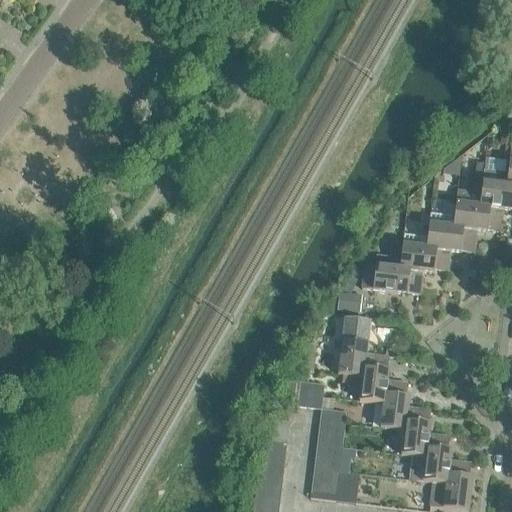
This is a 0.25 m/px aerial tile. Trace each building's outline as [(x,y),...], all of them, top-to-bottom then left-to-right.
[(511,125),(511,122),(503,121),(501,145),(510,146),(511,125)] [(484,166),(475,165),(472,186),(481,187),(484,166)] [(445,176),(442,172),(433,179),(439,186),(444,182),(445,176)] [(489,211),(503,213),(511,214),(511,188),(505,188),(507,175),(484,172),(482,184),(481,196),(479,209),(489,210),(489,211)] [(501,226),(503,213),(489,211),(489,210),(479,209),(481,196),(456,193),(453,218),(452,230),(462,231),(462,232),(475,234),(486,235),(486,234),(500,236),(501,226)] [(439,254),(448,255),(459,256),(459,255),(473,257),(475,234),(462,232),(462,231),(452,230),(453,218),(430,216),(427,240),(425,251),(435,252),(435,254),(439,254)] [(401,247),(400,261),(398,273),(409,274),(408,275),(421,276),(432,278),(433,274),(446,275),(448,255),(439,254),(435,254),(435,252),(425,251),(427,240),(404,237),(403,247),(401,247)] [(408,275),(409,274),(398,273),(400,261),(376,258),(375,269),(364,267),(363,275),(362,290),(372,291),(372,293),(406,298),(406,296),(419,298),(421,276),(408,275)] [(349,280),(346,286),(343,292),(350,295),(355,283),(349,280)] [(336,312),(359,315),(361,298),(339,294),(336,312)] [(368,341),(370,322),(356,320),(354,339),(368,341)] [(365,358),(366,346),(341,344),(337,378),(360,381),(361,381),(362,371),(364,371),(365,358)] [(304,374),(299,384),(311,386),(312,374),(313,374),(316,347),(308,346),(308,353),(302,352),(300,363),(297,363),(295,373),(304,374)] [(358,399),(358,404),(376,406),(382,407),(383,407),(384,397),(385,398),(385,392),(386,384),(386,383),(388,374),(386,374),(388,361),(365,358),(364,371),(362,371),(361,381),(360,381),(360,387),(358,399)] [(295,409),(299,384),(287,382),(284,408),(290,409),(295,409)] [(295,409),(307,411),(311,386),(299,384),(295,409)] [(382,407),(379,431),(402,434),(403,434),(404,424),(405,424),(406,419),(407,410),(408,400),(405,400),(406,387),(386,384),(385,392),(385,398),(384,397),(383,407),(382,407)] [(307,411),(320,413),(323,387),(311,386),(307,411)] [(402,434),(400,458),(411,459),(424,461),(426,450),(427,451),(429,438),(430,427),(427,427),(429,412),(407,410),(406,419),(405,424),(404,424),(403,434),(402,434)] [(345,416),(320,413),(319,424),(344,427),(345,416)] [(263,423),(262,435),(261,441),(286,444),(288,426),(263,423)] [(344,427),(319,424),(317,436),(343,439),(344,427)] [(341,451),(343,439),(317,436),(316,448),(341,451)] [(411,459),(408,484),(421,485),(431,486),(445,488),(446,488),(448,478),(450,465),(449,465),(451,454),(447,454),(449,440),(429,438),(427,451),(426,450),(424,461),(411,459)] [(286,444),(261,441),(260,453),(284,456),(286,444)] [(341,451),(316,448),(314,460),(340,463),(341,451)] [(284,456),(260,453),(258,465),(283,468),(284,456)] [(340,463),(314,460),(313,472),(338,474),(340,463)] [(283,468),(258,465),(257,477),(281,480),(283,468)] [(431,486),(428,511),(439,511),(467,511),(471,481),(468,480),(469,467),(450,465),(448,478),(446,488),(445,488),(431,486)] [(337,486),(338,474),(313,472),(311,484),(337,486)] [(338,474),(337,486),(335,498),(310,496),(309,502),(355,507),(358,476),(338,474)] [(257,477),(256,483),(256,489),(280,491),(281,480),(257,477)] [(335,498),(337,486),(311,484),(310,496),(335,498)] [(256,489),(255,495),(254,501),(279,503),(280,491),(256,489)] [(254,501),(254,507),(252,511),(277,511),(279,503),(254,501)]
